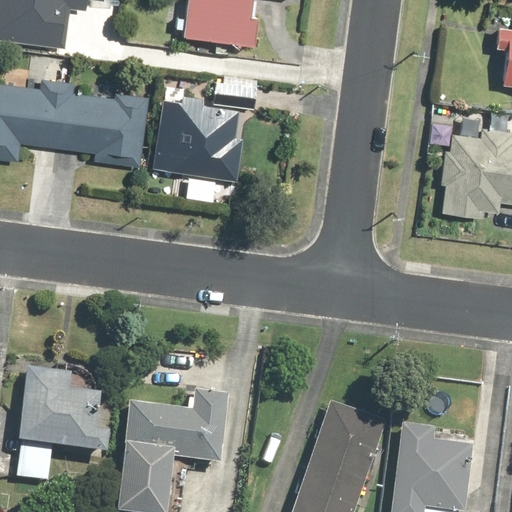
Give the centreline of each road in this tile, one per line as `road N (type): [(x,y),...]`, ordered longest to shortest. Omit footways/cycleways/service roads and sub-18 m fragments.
road 1 (residential): [(0,246),(333,290)]
road 2 (residential): [(373,0),(333,290)]
road 3 (unknown): [(333,290),(239,511)]
road 4 (residential): [(333,290),(511,313)]
